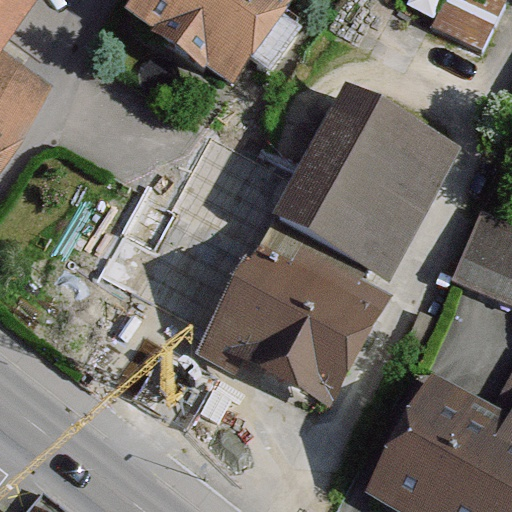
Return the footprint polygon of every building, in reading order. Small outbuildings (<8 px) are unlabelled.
[(0,0),(0,136),(34,91),(0,66),(0,25),(18,0),(0,0)] [(237,103),(313,0),(155,0),(135,27),(237,103)] [(487,46),(506,0),(411,0),(407,12),(487,46)] [(388,288),(460,163),(351,100),(288,208),(279,225),(388,288)] [(321,439),(393,316),(268,244),(288,208),(180,146),(87,305),(321,439)] [(511,228),(480,216),(452,283),(511,306),(511,228)] [(511,511),(511,379),(494,412),(436,381),(378,489),(420,511),(511,511)]
